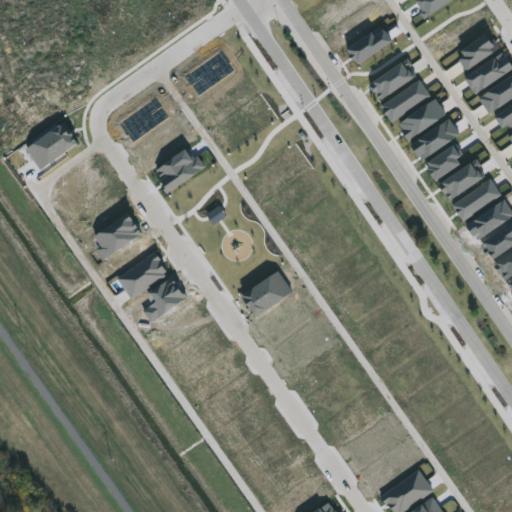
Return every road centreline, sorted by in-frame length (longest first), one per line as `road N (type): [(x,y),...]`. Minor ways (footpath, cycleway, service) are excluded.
road 1 (residential): [(247,8),(106,109),(100,130),(368,511)]
road 2 (tertiary): [(247,8),(511,391)]
road 3 (tertiary): [(511,337),(320,55)]
